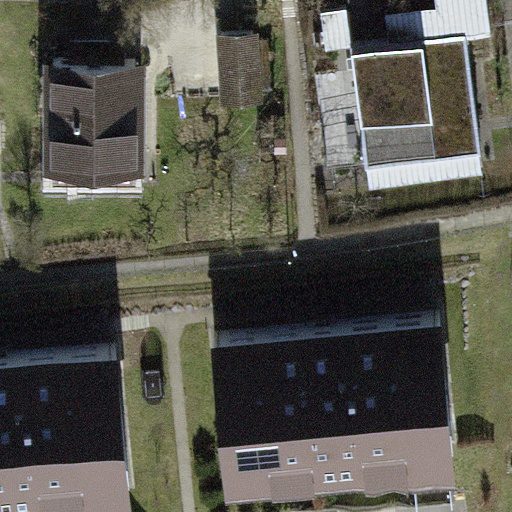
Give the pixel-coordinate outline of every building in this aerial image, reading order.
[(265,92),(268,27),(229,25),(227,90),(265,92)] [(193,27),(195,87),(225,86),(223,26),(193,27)] [(486,27),(364,49),(386,164),(507,142),(486,27)] [(176,54),(74,57),(77,160),(179,157),(176,54)] [(465,288),(217,317),(239,505),(487,477),(465,288)] [(151,511),(138,322),(0,331),(0,511),(151,511)]
